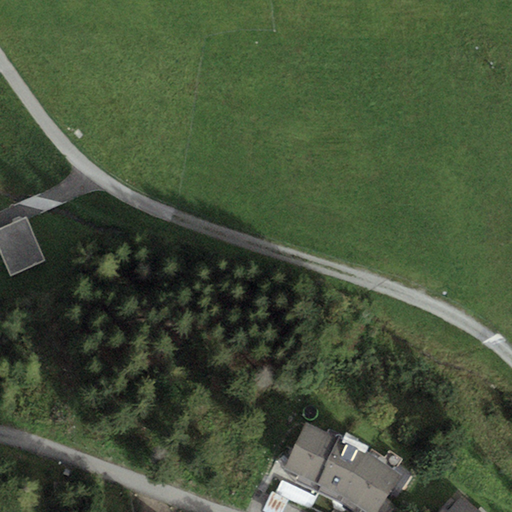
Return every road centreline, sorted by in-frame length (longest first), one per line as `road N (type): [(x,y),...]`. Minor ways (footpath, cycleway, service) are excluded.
road 1 (track): [(0,60),(72,152),(128,195),(374,281),(454,317),(511,356)]
road 2 (residential): [(0,435),(213,511)]
